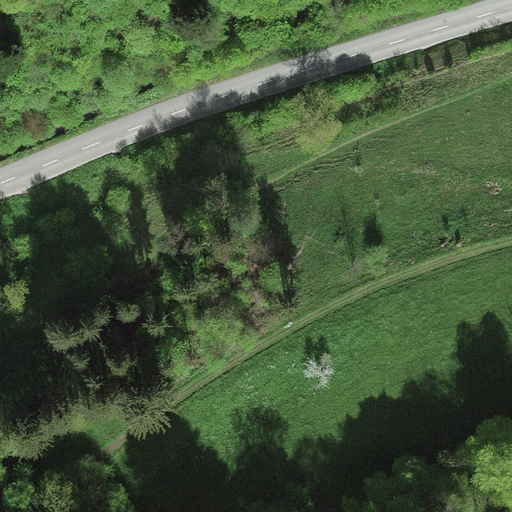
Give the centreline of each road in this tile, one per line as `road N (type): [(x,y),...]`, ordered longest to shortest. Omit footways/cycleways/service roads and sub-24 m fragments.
road 1 (track): [(2,511),(283,335),(390,280),(511,243)]
road 2 (tertiary): [(511,6),(184,108),(0,182)]
